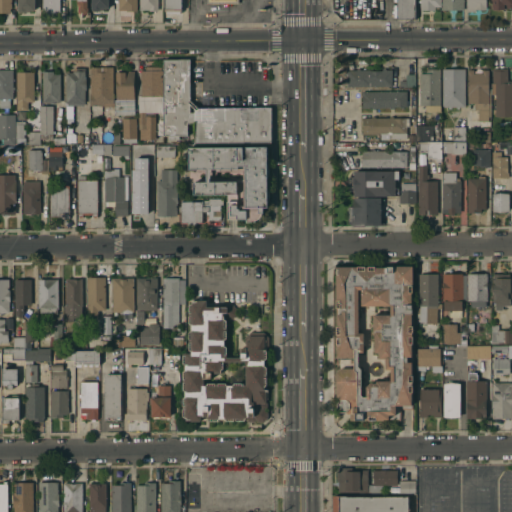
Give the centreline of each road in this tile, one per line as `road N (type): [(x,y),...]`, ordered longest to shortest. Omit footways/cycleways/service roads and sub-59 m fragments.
road 1 (tertiary): [(511,38),(0,43)]
road 2 (residential): [(511,244),(0,248)]
road 3 (residential): [(299,449),(0,453)]
road 4 (residential): [(511,448),(299,449)]
road 5 (secondary): [(299,161),(300,41)]
